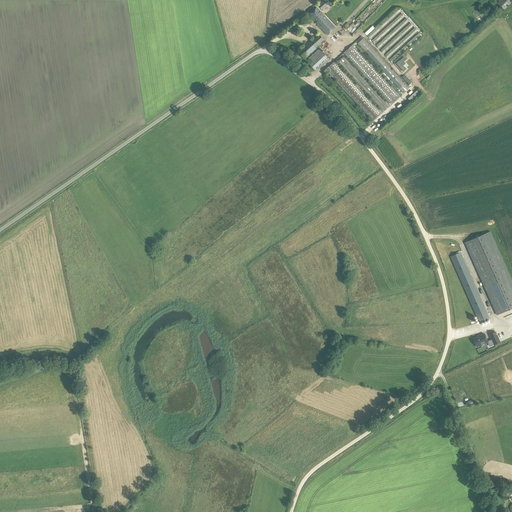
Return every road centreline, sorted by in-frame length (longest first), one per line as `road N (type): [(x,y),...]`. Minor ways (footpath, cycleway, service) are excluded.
road 1 (unclassified): [(0,230),(258,51),(333,103),(409,203),(437,265),(448,335),(438,373),(419,397),(308,474),(290,511)]
road 2 (track): [(438,373),(479,470),(511,483)]
